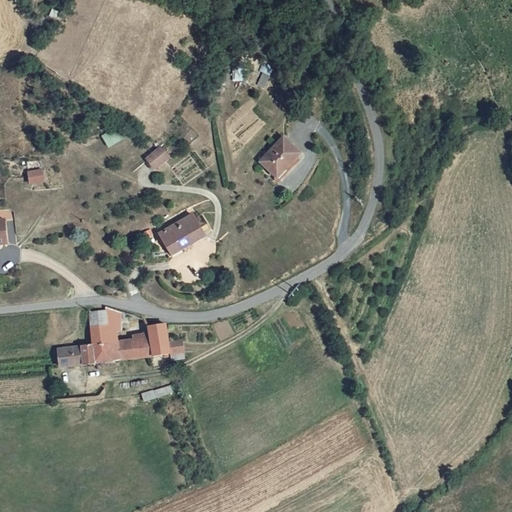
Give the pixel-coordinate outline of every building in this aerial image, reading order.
[(253,60),(247,56),(241,68),(247,72),(253,60)] [(267,89),(274,69),(262,65),(256,86),(267,89)] [(289,125),(266,152),(279,163),(283,165),(306,138),(289,125)] [(118,127),(103,137),(111,148),(125,138),(118,127)] [(167,134),(152,147),(161,156),(175,143),(167,134)] [(45,169),(29,171),(31,185),(47,183),(45,169)] [(199,202),(165,222),(176,241),(210,221),(209,219),(216,215),(208,200),(200,205),(199,202)] [(9,205),(0,205),(0,230),(11,230),(9,205)] [(86,339),(80,340),(82,356),(87,355),(118,350),(115,327),(114,319),(120,316),(120,310),(130,309),(131,303),(100,296),(101,301),(83,303),(86,339)] [(166,343),(165,333),(162,312),(144,314),(145,317),(148,346),(166,343)] [(148,346),(145,317),(130,319),(130,325),(115,327),(118,350),(148,346)] [(167,350),(179,348),(176,331),(165,333),(166,343),(167,350)] [(82,356),(80,340),(53,345),(54,361),(82,356)] [(173,373),(142,381),(145,389),(175,381),(173,373)] [(145,401),(174,392),(172,385),(143,394),(145,401)]
